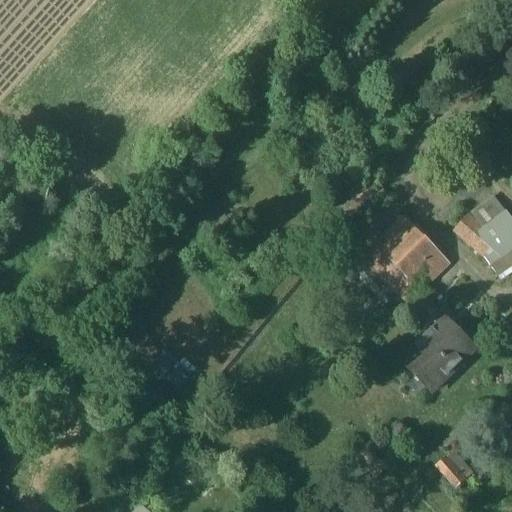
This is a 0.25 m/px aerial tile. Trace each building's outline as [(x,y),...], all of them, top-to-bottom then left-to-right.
[(366,178),(349,197),(361,208),(378,188),(366,178)] [(511,225),(506,218),(491,200),(455,233),(486,263),(495,277),(509,266),(511,269),(511,225)] [(447,267),(403,222),(363,261),(397,295),(408,305),(417,296),(447,267)] [(397,295),(363,261),(350,275),(385,309),(397,295)] [(438,314),(424,300),(411,313),(425,327),(433,318),(438,314)] [(433,318),(425,327),(431,333),(439,324),(433,318)] [(451,335),(439,324),(431,333),(401,363),(433,394),(474,351),(454,332),(451,335)] [(367,450),(355,463),(372,478),(383,466),(367,450)] [(463,484),(445,463),(437,469),(455,491),(463,484)]
